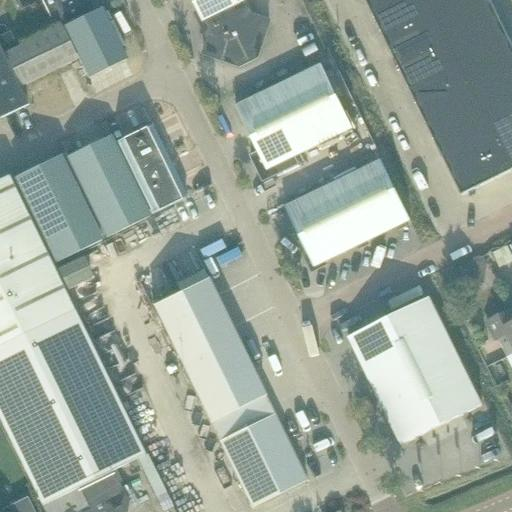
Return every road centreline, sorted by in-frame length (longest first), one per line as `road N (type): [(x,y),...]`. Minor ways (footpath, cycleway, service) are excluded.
road 1 (unclassified): [(383,511),(170,74)]
road 2 (unclassified): [(0,159),(170,74)]
